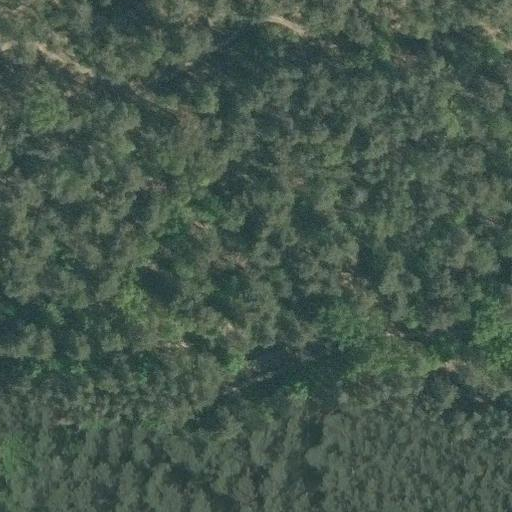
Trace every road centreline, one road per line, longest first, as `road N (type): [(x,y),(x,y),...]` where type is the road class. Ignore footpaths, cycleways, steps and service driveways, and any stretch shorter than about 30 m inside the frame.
road 1 (track): [(0,465),(336,325)]
road 2 (track): [(0,339),(336,325)]
road 3 (track): [(336,325),(511,317)]
